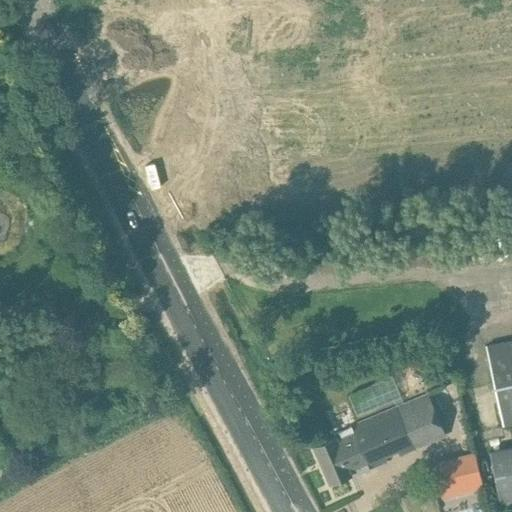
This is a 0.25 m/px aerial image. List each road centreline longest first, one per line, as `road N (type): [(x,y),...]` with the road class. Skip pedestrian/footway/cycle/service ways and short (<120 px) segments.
road 1 (residential): [(511,157),(369,166),(170,54),(73,91)]
road 2 (tertiary): [(281,511),(108,179),(73,91)]
